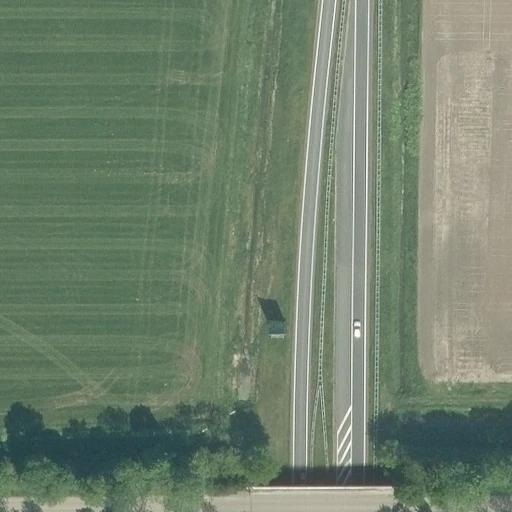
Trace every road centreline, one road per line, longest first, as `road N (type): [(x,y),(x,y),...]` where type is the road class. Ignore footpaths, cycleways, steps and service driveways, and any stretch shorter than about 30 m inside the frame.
road 1 (trunk): [(328,0),(304,291),(302,511)]
road 2 (trunk): [(355,511),(360,0)]
road 3 (unclassified): [(511,508),(0,508)]
